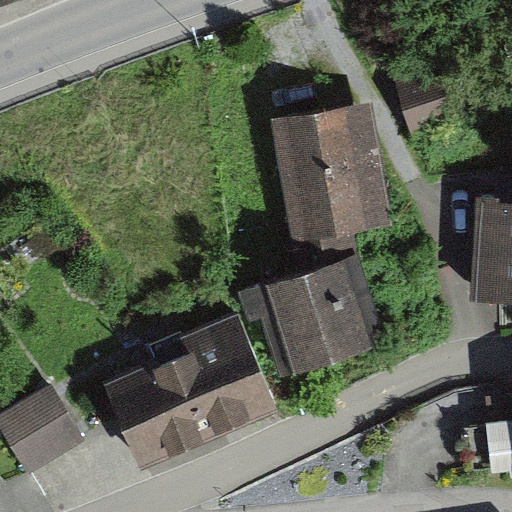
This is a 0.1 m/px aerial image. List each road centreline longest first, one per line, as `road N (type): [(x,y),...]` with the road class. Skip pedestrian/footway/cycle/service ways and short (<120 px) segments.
road 1 (residential): [(511,360),(456,362),(129,511)]
road 2 (tertiary): [(0,63),(163,0)]
